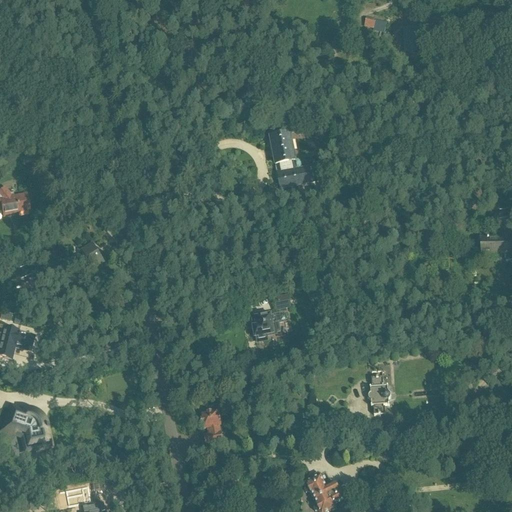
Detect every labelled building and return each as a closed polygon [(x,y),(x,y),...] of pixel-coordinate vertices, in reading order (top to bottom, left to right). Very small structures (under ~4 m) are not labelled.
[(298,161),(296,161),(291,133),(268,137),(274,168),(276,168),(277,174),(276,174),(279,191),(314,184),(311,167),(300,169),(302,167),(301,163),(298,161)] [(13,198),(5,189),(0,192),(0,207),(2,207),(4,218),(14,216),(14,214),(30,211),(27,196),(13,198)] [(347,210),(347,199),(336,199),(337,211),(347,210)] [(494,240),(482,240),(482,255),(501,254),(504,254),(504,260),(505,260),(506,260),(506,262),(511,261),(511,263),(511,262),(511,230),(509,214),(506,215),(501,215),(492,217),(493,230),(494,230),(494,232),(504,231),(505,237),(505,238),(505,239),(494,240)] [(103,263),(93,247),(77,257),(80,262),(87,258),(89,261),(81,266),(86,273),(103,263)] [(29,283),(21,284),(22,290),(57,284),(54,271),(32,276),(32,279),(29,280),(29,283)] [(276,312),(290,309),(288,297),(273,300),(276,312)] [(2,314),(0,321),(10,323),(12,316),(2,314)] [(258,320),(252,321),(254,327),(254,329),(253,329),(255,337),(256,344),(263,342),(268,341),(268,338),(275,336),(275,335),(277,334),(281,333),(280,324),(283,324),(283,322),(287,321),(286,315),(282,316),(282,315),(281,315),(258,320)] [(31,353),(35,337),(19,333),(19,332),(4,328),(0,341),(0,357),(11,361),(15,349),(31,353)] [(370,402),(371,402),(371,408),(375,408),(375,409),(374,409),(375,417),(387,416),(386,408),(385,409),(385,407),(390,407),(390,402),(391,401),(392,400),(392,398),(392,397),(392,396),(392,394),(391,393),(390,392),(389,388),(384,388),(384,386),(385,386),(385,378),(372,379),(372,387),(374,387),(374,389),(370,389),(370,395),(369,395),(369,396),(368,397),(368,398),(368,399),(368,400),(369,401),(370,402)] [(25,412),(10,407),(2,432),(22,438),(24,450),(51,445),(48,430),(49,430),(49,427),(46,428),(45,427),(44,423),(43,421),(42,420),(41,419),(40,418),(38,420),(33,416),(34,414),(32,413),(30,412),(28,412),(27,412),(26,412),(25,412)] [(221,427),(218,412),(201,415),(204,430),(209,429),(210,436),(205,437),(206,445),(223,442),(221,435),(227,434),(226,426),(221,427)] [(511,447),(496,454),(500,465),(511,460),(511,447)] [(316,506),(314,510),(315,511),(331,511),(337,510),(334,505),(344,500),(337,485),(327,490),(321,477),(320,478),(319,474),(311,478),(313,481),(306,485),(307,487),(305,491),(306,495),(311,495),(316,506)] [(77,502),(75,490),(61,493),(62,497),(47,500),(49,508),(73,503),(75,510),(83,508),(84,511),(103,511),(105,511),(104,504),(97,505),(96,501),(83,504),(82,501),(77,502)] [(24,511),(26,511),(37,510),(35,503),(23,506),(24,511)]
